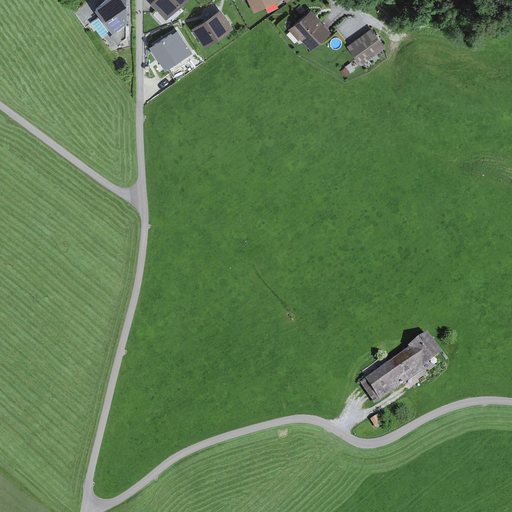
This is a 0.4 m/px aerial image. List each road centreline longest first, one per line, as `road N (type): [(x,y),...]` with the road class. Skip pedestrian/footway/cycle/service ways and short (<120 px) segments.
road 1 (track): [(89,506),(109,504),(178,456),(285,420),(315,421),(362,445),(440,411),(511,402)]
road 2 (residential): [(141,0),(140,198),(113,189),(0,106)]
road 3 (track): [(140,198),(138,283),(89,506)]
